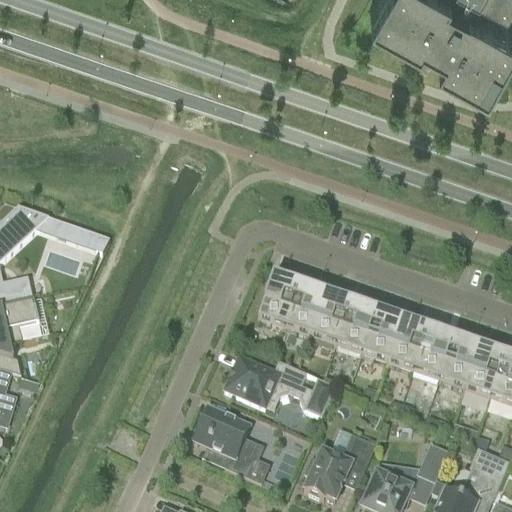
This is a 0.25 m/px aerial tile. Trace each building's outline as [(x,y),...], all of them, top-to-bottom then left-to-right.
[(374,0),(368,11),(417,38),(421,33),(442,45),(436,55),(485,83),(511,34),(511,27),(469,3),(470,0),(497,0),(504,3),(505,0),(374,0)] [(0,312),(31,306),(30,302),(30,301),(26,285),(2,290),(1,290),(0,283),(0,268),(34,237),(46,226),(47,225),(16,214),(8,221),(0,228),(0,312)] [(99,246),(95,258),(101,260),(102,257),(106,245),(100,243),(99,246)] [(283,335),(297,294),(270,285),(256,326),(283,335)] [(308,344),(323,303),(297,294),(283,335),(308,344)] [(334,353),(348,311),(323,303),(308,344),(334,353)] [(16,366),(11,365),(8,350),(21,347),(18,334),(37,330),(31,306),(0,312),(0,376),(8,379),(19,382),(16,366)] [(360,362),(374,320),(348,311),(334,353),(360,362)] [(386,371),(400,329),(374,320),(360,362),(386,371)] [(411,379),(426,338),(400,329),(386,371),(411,379)] [(238,351),(242,341),(235,338),(230,347),(238,351)] [(437,388),(451,347),(426,338),(411,379),(437,388)] [(463,397),(477,356),(451,347),(437,388),(463,397)] [(488,406),(503,364),(477,356),(463,397),(488,406)] [(278,368),(273,379),(238,364),(232,376),(230,375),(226,384),(228,385),(223,397),(264,415),(270,400),(279,403),(286,401),(288,396),(300,401),(298,406),(302,416),(320,424),(334,393),(278,368)] [(511,413),(511,367),(503,364),(488,406),(511,413)] [(0,416),(9,420),(13,406),(2,402),(8,379),(0,376),(0,416)] [(20,383),(17,395),(34,401),(38,388),(20,383)] [(391,405),(387,415),(398,419),(401,409),(391,405)] [(402,409),(398,420),(410,424),(412,418),(408,411),(402,409)] [(243,445),(248,434),(206,416),(201,426),(198,425),(193,437),(196,438),(191,449),(228,465),(223,476),(260,492),(268,472),(257,467),(262,454),(243,445)] [(467,436),(463,448),(472,451),(476,439),(467,436)] [(361,480),(373,455),(354,446),(348,460),(343,458),(340,466),(320,457),(315,468),(310,466),(304,481),(309,483),(302,498),(307,500),(317,505),(318,504),(322,506),(324,504),(333,508),(348,474),(361,480)] [(433,490),(446,461),(428,452),(415,482),(433,490)] [(489,511),(508,470),(484,460),(476,456),(476,457),(478,458),(471,475),(480,479),(467,508),(443,497),(436,511),(489,511)] [(404,511),(405,509),(407,510),(413,496),(415,490),(407,487),(409,477),(396,474),(391,486),(375,479),(374,481),(360,511),(404,511)]
